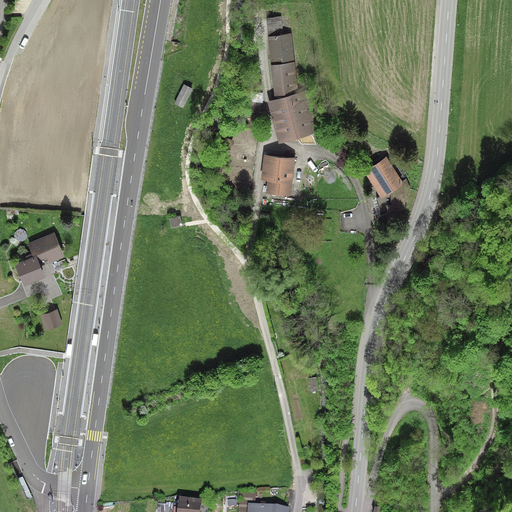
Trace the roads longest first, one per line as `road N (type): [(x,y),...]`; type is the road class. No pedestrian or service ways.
road 1 (residential): [(381,304),(372,291),(366,209),(354,179),(309,148),(272,144),(263,151),(244,261),(292,435),(293,511)]
road 2 (primary): [(161,0),(87,489)]
road 3 (tertiary): [(448,0),(435,163),(381,304)]
road 4 (residential): [(365,511),(392,421),(412,405),(432,420),(434,511)]
road 5 (track): [(511,310),(493,365),(491,437),(460,482),(435,491)]
road 6 (tertiary): [(381,304),(354,511)]
road 7 (unclassified): [(0,400),(36,478),(87,489)]
